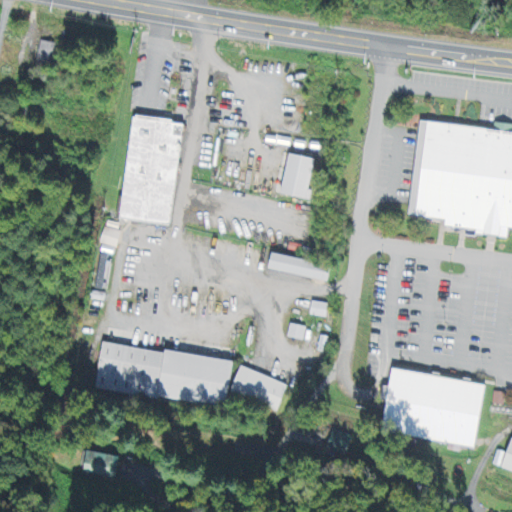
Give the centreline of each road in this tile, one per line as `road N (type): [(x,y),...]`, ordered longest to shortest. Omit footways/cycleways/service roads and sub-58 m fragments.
road 1 (primary): [(385,48),(94,0)]
road 2 (primary): [(511,64),(385,48)]
